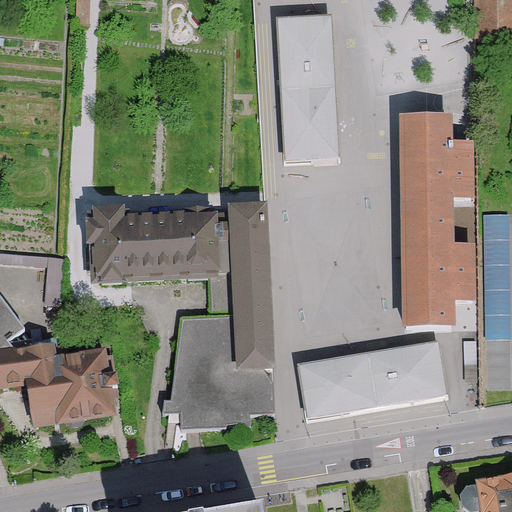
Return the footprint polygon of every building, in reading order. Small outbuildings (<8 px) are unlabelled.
[(79,0),(78,30),(89,31),(89,0),(79,0)] [(511,0),(479,0),(481,37),(511,35),(511,0)] [(334,20),(278,22),(284,164),(326,162),(340,162),(334,20)] [(427,125),(407,126),(408,200),(409,241),(410,333),(463,332),(462,312),(482,312),(481,251),(462,251),(461,212),(476,212),(475,151),(457,151),(456,125),(427,125)] [(511,322),(511,212),(486,212),(488,334),(511,334),(511,322)] [(274,379),(267,213),(85,220),(87,266),(90,266),(91,292),(211,287),(232,286),(236,381),(267,379),(274,379)] [(61,258),(0,256),(0,269),(46,270),(45,308),(66,308),(67,258),(61,258)] [(183,337),(178,374),(236,381),(232,286),(211,287),(212,296),(212,303),(213,312),(213,318),(185,320),(183,337)] [(0,398),(34,397),(36,431),(113,427),(112,398),(111,394),(117,394),(115,359),(64,362),(64,352),(45,352),(0,297),(0,398)] [(439,345),(299,370),(308,423),(448,398),(439,345)] [(267,379),(236,381),(178,374),(173,409),(165,409),(164,419),(171,419),(182,419),(182,424),(182,429),(181,436),(188,436),(194,435),(201,435),(255,432),(254,420),(273,418),(272,387),(267,379)] [(182,424),(182,419),(171,419),(170,429),(173,429),(176,429),(182,429),(182,424)] [(511,511),(511,479),(504,481),(505,482),(479,486),(480,490),(468,491),(462,500),(464,510),(467,511),(511,511)]
